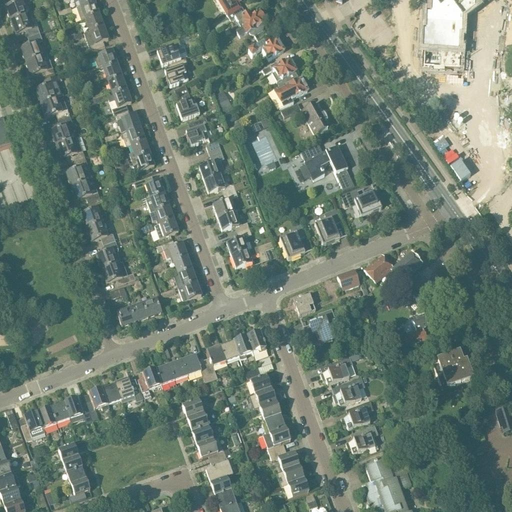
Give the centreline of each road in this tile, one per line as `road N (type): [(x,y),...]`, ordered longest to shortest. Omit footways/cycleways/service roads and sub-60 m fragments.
road 1 (residential): [(115,358),(0,42)]
road 2 (residential): [(224,311),(112,0)]
road 3 (residential): [(285,0),(431,221)]
road 4 (secondary): [(451,211),(302,0)]
road 5 (residential): [(343,511),(264,295)]
road 6 (residential): [(264,295),(431,221)]
road 7 (residential): [(199,511),(182,480),(91,511)]
road 8 (residential): [(431,221),(511,320)]
road 9 (residential): [(0,403),(115,358)]
